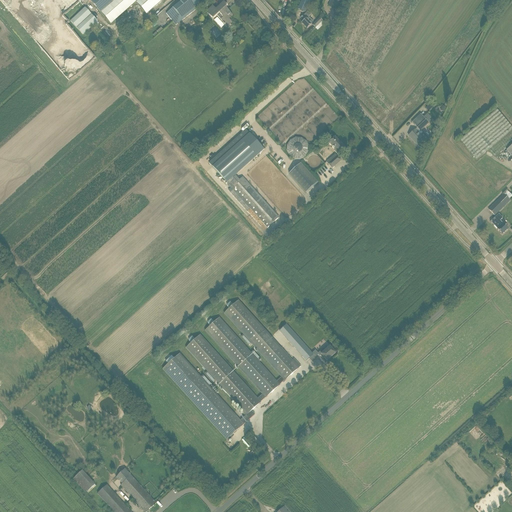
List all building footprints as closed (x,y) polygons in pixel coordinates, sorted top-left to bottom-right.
[(90,0),(98,9),(101,12),(114,0),(90,0)] [(101,12),(110,23),(135,0),(114,0),(101,12)] [(141,0),(140,1),(148,10),(159,0),(141,0)] [(183,0),(166,14),(176,25),(201,5),(196,0),(183,0)] [(301,0),(297,9),(305,12),(310,0),(301,0)] [(330,0),(328,6),(342,11),(347,0),(330,0)] [(206,12),(213,20),(217,16),(221,20),(220,20),(223,23),(222,23),(224,25),(225,25),(226,27),(232,22),(229,18),(232,15),(226,8),(227,7),(227,6),(227,5),(226,5),(224,2),(216,10),(212,6),(206,12)] [(70,22),(83,35),(97,22),(84,9),(70,22)] [(300,19),(303,22),(301,23),(307,29),(312,24),(306,19),(311,15),(307,12),(300,19)] [(312,25),(315,28),(322,21),(319,18),(312,25)] [(226,69),(221,73),(225,77),(230,73),(226,69)] [(460,140),(476,160),(511,130),(511,128),(496,110),(460,140)] [(417,129),(420,132),(429,124),(426,121),(428,119),(425,116),(423,118),(420,114),(411,123),(417,129)] [(245,130),(208,163),(227,183),(235,176),(264,150),(245,130)] [(408,136),(419,148),(429,138),(423,132),(420,135),(415,130),(408,136)] [(265,134),(274,144),(276,142),(267,132),(265,134)] [(328,143),(336,151),(335,152),(338,155),(346,148),(342,144),(341,144),(335,137),(332,139),(331,139),(328,141),(329,142),(328,143)] [(305,139),(294,138),(288,141),(288,152),(290,159),(302,159),(308,156),(308,146),(305,139)] [(326,162),(332,169),(335,166),(329,160),(326,162)] [(289,174),(306,193),(318,183),(300,163),(289,174)] [(235,176),(227,183),(231,188),(267,228),(279,218),(242,177),(239,180),(235,176)] [(503,194),(488,210),(495,216),(502,209),(510,201),(509,200),(504,194),(503,194)] [(511,216),(506,211),(501,215),(506,220),(511,216)] [(503,224),(500,221),(502,218),(499,214),(490,222),(494,226),(497,229),(502,235),(508,229),(503,224)] [(226,306),(229,309),(224,314),(281,377),(284,381),(285,381),(299,368),(238,301),(233,306),(230,303),(226,306)] [(205,331),(262,395),(266,398),(280,385),(276,382),(219,318),(214,323),(211,320),(207,323),(210,326),(205,331)] [(257,399),(200,335),(195,340),(192,337),(188,340),(191,344),(186,349),(243,412),(246,415),(251,411),(261,402),(260,402),(257,399)] [(289,343),(293,347),(303,358),(306,361),(313,356),(311,354),(299,341),(296,337),(289,343)] [(320,356),(323,359),(324,358),(327,361),(335,353),(332,350),(329,347),(325,351),(323,349),(318,354),(320,356)] [(240,421),(180,354),(174,359),(171,356),(165,361),(168,364),(162,369),(227,440),(244,425),(243,424),(240,421)] [(244,424),(255,415),(251,411),(246,415),(240,421),(243,424),(244,424)] [(74,477),(87,492),(95,485),(82,470),(74,477)] [(120,486),(144,511),(146,511),(156,504),(131,476),(120,486)] [(97,494),(113,511),(131,511),(107,485),(97,494)]
